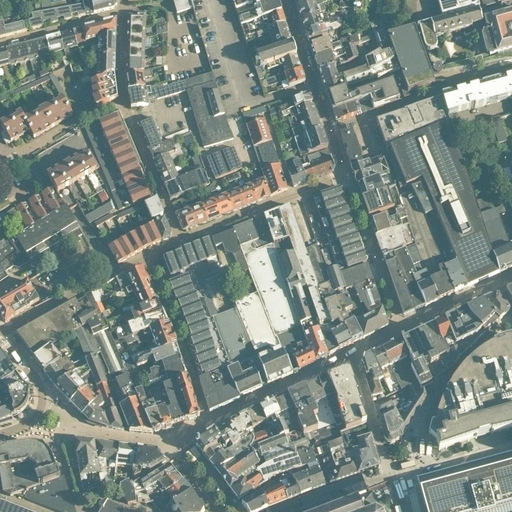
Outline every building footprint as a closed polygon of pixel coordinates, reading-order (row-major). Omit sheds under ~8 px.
[(100,1),(82,5),(85,17),(113,9),(116,5),(116,0),(100,2),(100,1)] [(172,0),(174,3),(177,14),(192,10),(193,9),(190,0),(172,0)] [(256,0),(257,0),(259,6),(277,0),(236,0),(233,1),(236,9),(253,3),(252,2),(256,0)] [(253,20),(281,11),(277,0),(259,6),(262,12),(256,14),(256,13),(239,18),(241,24),(247,22),(253,20)] [(317,0),(316,0),(296,7),(301,21),(319,15),(318,14),(325,12),(322,4),(323,3),(331,0),(330,0),(317,0)] [(353,0),(354,3),(354,9),(354,14),(364,13),(363,0),(353,0)] [(437,0),(442,18),(479,7),(477,0),(437,0)] [(65,2),(51,4),(51,10),(66,7),(65,2)] [(69,10),(71,20),(85,17),(82,5),(81,6),(82,8),(69,10)] [(393,51),(397,63),(405,85),(405,86),(406,87),(405,87),(407,92),(409,96),(410,95),(408,92),(424,86),(424,88),(445,82),(445,81),(434,82),(431,75),(436,74),(437,74),(438,74),(439,73),(440,73),(441,72),(511,58),(511,7),(511,8),(510,11),(509,10),(508,10),(502,12),(499,10),(485,13),(483,16),(482,9),(387,34),(393,51)] [(57,24),(71,20),(69,10),(54,13),(57,24)] [(279,24),(285,23),(281,11),(253,20),(255,25),(258,24),(259,25),(265,24),(264,22),(267,21),(269,28),(279,24)] [(40,15),(43,27),(57,24),(54,13),(40,15)] [(301,21),(305,33),(332,24),(341,21),(346,20),(344,14),(330,18),(331,20),(328,21),(325,14),(319,16),(319,15),(301,21)] [(25,32),(43,27),(40,15),(31,17),(33,22),(26,24),(24,24),(23,25),(25,32)] [(128,17),(128,29),(145,29),(145,25),(145,24),(145,15),(136,15),(135,15),(135,17),(128,17)] [(102,39),(115,33),(115,21),(98,25),(102,39)] [(341,21),(332,24),(305,33),(308,42),(333,34),(332,29),(342,26),(341,21)] [(382,21),(371,25),(381,55),(393,51),(387,34),(382,21)] [(156,36),(163,34),(167,33),(167,22),(164,23),(156,26),(156,36)] [(279,24),(269,28),(256,32),(258,37),(268,34),(268,36),(287,30),(285,23),(279,24)] [(4,29),(6,37),(25,32),(23,25),(5,29),(4,29)] [(102,39),(98,25),(92,27),(96,42),(99,41),(102,39)] [(96,42),(92,27),(80,30),(85,47),(96,42)] [(145,40),(145,29),(128,29),(128,40),(145,40)] [(80,30),(71,32),(75,48),(76,51),(85,47),(80,30)] [(270,36),(259,40),(261,47),(272,43),(275,49),(286,45),(285,42),(291,40),(288,31),(287,30),(270,36)] [(69,50),(75,48),(71,32),(58,36),(62,52),(63,56),(70,53),(69,50)] [(99,41),(98,56),(106,55),(106,56),(109,56),(109,55),(112,55),(112,56),(115,56),(115,33),(102,39),(99,41)] [(58,36),(44,39),(48,55),(62,52),(58,36)] [(314,59),(343,49),(354,46),(359,44),(356,37),(341,42),(340,44),(338,44),(336,37),(310,46),(314,59)] [(34,42),(39,59),(48,56),(48,55),(44,39),(34,42)] [(145,50),(145,40),(128,40),(127,50),(145,50)] [(34,42),(24,45),(29,62),(39,59),(34,42)] [(296,55),(292,43),(251,57),(255,69),(260,68),(265,66),(296,55)] [(24,45),(14,47),(18,64),(29,62),(24,45)] [(345,56),(348,62),(358,59),(354,46),(343,49),(345,56)] [(14,47),(4,50),(13,84),(15,83),(11,66),(18,64),(14,47)] [(348,62),(345,56),(343,49),(314,59),(318,72),(334,67),(336,66),(333,60),(338,58),(341,65),(348,62)] [(9,84),(13,84),(4,50),(0,50),(0,67),(3,67),(7,81),(8,81),(9,84)] [(145,61),(145,50),(127,50),(127,61),(145,61)] [(381,55),(378,56),(383,71),(397,63),(393,51),(381,55)] [(98,81),(114,73),(115,56),(112,56),(112,55),(109,55),(109,56),(106,56),(106,55),(98,56),(98,74),(89,78),(91,84),(98,81)] [(300,69),(296,55),(266,65),(268,70),(282,65),(285,74),(300,69)] [(383,71),(378,56),(366,64),(371,78),(383,71)] [(83,63),(82,72),(84,71),(85,69),(85,68),(91,65),(88,60),(83,63)] [(127,61),(127,77),(142,71),(145,71),(145,61),(127,61)] [(369,80),(371,78),(366,64),(364,65),(365,68),(355,72),(359,83),(369,80)] [(347,87),(343,76),(337,78),(336,73),(334,67),(318,72),(320,78),(326,94),(341,89),(347,87)] [(145,88),(145,79),(152,77),(151,69),(145,71),(142,71),(127,77),(127,80),(126,80),(127,81),(128,88),(128,90),(145,88)] [(300,69),(285,74),(266,80),(268,87),(287,81),(289,87),(305,82),(300,69)] [(204,148),(232,139),(230,132),(226,120),(212,72),(211,73),(210,73),(210,74),(184,81),(187,91),(204,148)] [(347,87),(359,83),(355,72),(343,76),(347,87)] [(115,82),(114,73),(98,81),(91,84),(94,91),(115,82)] [(53,75),(40,81),(41,84),(50,80),(61,99),(52,104),(59,115),(60,114),(64,121),(72,116),(69,109),(72,108),(70,104),(69,102),(67,98),(66,97),(63,93),(62,91),(60,88),(59,86),(57,82),(56,81),(54,77),(53,75)] [(511,76),(501,80),(500,78),(481,84),(482,85),(469,89),(469,91),(465,92),(464,90),(462,91),(452,94),(451,92),(441,95),(442,96),(442,97),(441,97),(442,98),(448,116),(457,113),(468,110),(511,98),(511,76)] [(40,81),(29,85),(31,89),(41,84),(40,81)] [(174,84),(177,94),(187,91),(184,81),(174,84)] [(94,99),(116,90),(115,82),(94,91),(92,92),(94,99)] [(167,97),(177,94),(174,84),(167,86),(167,85),(164,85),(167,97)] [(342,92),(341,89),(326,94),(332,111),(369,99),(398,90),(398,89),(405,86),(405,85),(393,90),(391,84),(347,99),(344,91),(342,92)] [(154,86),(158,100),(167,97),(164,85),(154,86)] [(154,86),(146,87),(147,100),(156,98),(157,100),(158,100),(154,86)] [(145,88),(128,90),(129,95),(129,97),(129,98),(129,100),(130,105),(131,109),(136,108),(138,108),(140,107),(147,106),(148,106),(148,105),(147,100),(146,87),(145,88)] [(405,87),(400,89),(404,97),(409,96),(407,92),(405,87)] [(19,90),(9,94),(11,98),(21,93),(19,90)] [(96,108),(117,99),(116,90),(94,99),(95,99),(93,100),(96,108)] [(398,90),(369,99),(373,110),(373,109),(401,99),(398,90)] [(312,104),(309,93),(290,100),(291,105),(277,109),(279,115),(282,114),(283,113),(312,104)] [(9,94),(0,98),(0,100),(1,102),(11,98),(9,94)] [(499,274),(480,215),(475,202),(470,185),(457,142),(448,116),(442,98),(429,103),(427,103),(413,108),(399,113),(397,114),(393,115),(391,116),(376,121),(400,189),(422,179),(424,184),(431,200),(435,210),(450,246),(467,288),(468,288),(477,284),(478,284),(477,284),(498,274),(498,275),(499,274)] [(359,115),(359,114),(373,110),(369,99),(332,111),(335,122),(357,115),(359,115)] [(52,104),(43,110),(53,127),(61,123),(57,116),(59,115),(52,104)] [(298,117),(315,111),(312,104),(283,113),(282,114),(283,119),(290,116),(291,120),(298,117)] [(45,132),(53,127),(43,110),(33,115),(40,126),(41,125),(45,132)] [(54,187),(57,193),(61,199),(65,206),(68,211),(69,211),(69,210),(70,210),(74,208),(74,207),(78,205),(103,190),(106,189),(109,187),(113,185),(122,179),(139,171),(141,170),(142,173),(143,173),(145,172),(143,167),(142,165),(129,133),(128,132),(126,126),(123,119),(119,111),(78,128),(76,129),(74,131),(76,134),(57,145),(54,147),(52,148),(51,148),(36,157),(44,170),(44,171),(45,172),(47,175),(47,176),(51,182),(54,187)] [(291,129),(301,125),(301,126),(318,120),(315,111),(298,117),(291,120),(288,121),(291,129)] [(22,136),(29,132),(24,120),(23,121),(19,114),(10,119),(16,130),(18,129),(22,136)] [(33,115),(24,120),(29,132),(31,134),(33,139),(41,134),(42,134),(38,127),(40,126),(33,115)] [(152,118),(137,124),(148,150),(163,144),(152,118)] [(492,121),(495,131),(499,145),(507,143),(500,118),(492,121)] [(14,141),(19,138),(15,131),(16,130),(10,119),(1,125),(4,131),(11,142),(11,143),(11,142),(13,141),(14,141)] [(288,190),(264,119),(246,125),(259,163),(261,170),(264,179),(266,186),(270,197),(288,190)] [(294,139),(321,130),(318,120),(301,126),(301,127),(292,131),(294,139)] [(346,132),(356,166),(363,163),(360,157),(363,156),(354,129),(353,126),(345,128),(346,132)] [(321,130),(294,139),(298,151),(306,148),(307,149),(310,148),(309,144),(324,139),(321,130)] [(0,134),(6,145),(11,142),(4,131),(0,133),(0,134)] [(346,132),(339,134),(348,160),(351,168),(356,166),(346,132)] [(191,133),(189,134),(182,136),(184,142),(193,138),(191,133)] [(175,152),(153,161),(154,165),(158,173),(173,166),(171,161),(184,156),(179,144),(178,144),(176,139),(171,141),(173,146),(175,152)] [(327,148),(324,139),(309,144),(310,148),(307,149),(306,148),(298,151),(295,152),(297,158),(327,148)] [(163,144),(148,150),(153,161),(175,152),(173,146),(171,141),(163,144)] [(232,148),(224,151),(207,158),(216,180),(241,170),(232,148)] [(334,168),(328,149),(318,153),(321,162),(310,166),(309,166),(314,179),(333,172),(334,168)] [(511,152),(497,157),(499,163),(511,160),(511,152)] [(356,185),(391,173),(385,156),(363,163),(356,166),(351,168),(356,183),(356,185)] [(307,182),(314,179),(309,166),(310,166),(307,157),(303,159),(306,167),(302,169),(307,182)] [(287,169),(293,188),(307,182),(302,169),(302,168),(299,161),(299,162),(292,164),(293,167),(287,169)] [(162,182),(164,187),(192,174),(189,168),(176,173),(173,166),(158,173),(159,174),(162,182)] [(511,175),(509,167),(500,170),(509,202),(511,210),(511,175)] [(192,174),(164,187),(170,201),(208,186),(201,170),(192,174)] [(122,179),(125,187),(143,180),(142,177),(140,174),(139,171),(122,179)] [(396,187),(391,173),(356,185),(361,198),(396,187)] [(270,197),(266,186),(264,179),(250,185),(257,202),(270,197)] [(146,189),(143,180),(125,187),(129,196),(146,189)] [(424,184),(412,188),(424,214),(435,210),(431,200),(424,184)] [(250,185),(238,190),(244,207),(257,202),(250,185)] [(368,218),(402,206),(399,197),(396,187),(361,198),(368,218)] [(336,264),(337,268),(339,272),(366,263),(357,234),(356,234),(346,206),(345,207),(339,188),(313,197),(336,264)] [(410,225),(416,246),(421,260),(428,276),(438,301),(454,294),(443,267),(444,267),(427,219),(424,214),(412,188),(411,188),(412,191),(399,197),(402,206),(406,216),(407,219),(410,225)] [(54,194),(51,189),(45,192),(41,195),(48,207),(52,214),(65,206),(61,199),(55,203),(51,196),(54,194)] [(146,189),(129,196),(133,205),(150,197),(146,189)] [(238,190),(225,195),(232,212),(244,207),(238,190)] [(225,195),(213,200),(220,217),(232,212),(225,195)] [(35,215),(39,221),(52,214),(48,207),(42,211),(38,203),(41,202),(38,196),(28,202),(35,215)] [(144,204),(145,208),(151,220),(163,215),(156,198),(144,204)] [(475,202),(480,215),(495,210),(490,201),(483,203),(482,199),(475,202)] [(207,222),(220,217),(213,200),(200,204),(207,222)] [(103,207),(105,211),(113,206),(112,202),(104,207),(103,207)] [(495,210),(501,222),(510,246),(511,250),(511,210),(509,202),(497,209),(495,210)] [(20,218),(26,229),(39,221),(35,215),(29,218),(25,211),(28,209),(25,204),(19,207),(15,210),(20,218)] [(200,204),(188,209),(195,227),(207,222),(200,204)] [(39,221),(26,229),(9,239),(18,251),(7,259),(13,267),(18,268),(26,264),(25,262),(29,260),(30,261),(31,261),(30,260),(69,237),(74,245),(80,242),(78,238),(82,235),(69,211),(66,205),(65,206),(52,214),(39,221)] [(181,230),(185,231),(195,227),(188,209),(186,205),(183,207),(182,207),(184,211),(175,214),(181,230)] [(113,206),(105,211),(107,214),(115,209),(113,206)] [(328,326),(330,325),(305,251),(293,215),(289,206),(279,210),(279,211),(289,240),(294,254),(318,323),(320,329),(318,330),(323,342),(330,356),(338,352),(339,351),(330,335),(332,334),(328,326)] [(406,227),(410,225),(407,219),(406,216),(402,206),(368,218),(375,237),(406,227)] [(94,212),(96,215),(105,211),(103,207),(94,212)] [(4,216),(8,223),(9,225),(20,218),(15,210),(14,210),(4,216)] [(435,210),(424,214),(427,219),(444,267),(443,267),(454,294),(466,289),(466,288),(467,288),(450,246),(435,210)] [(501,222),(495,210),(480,215),(499,274),(511,268),(511,250),(510,246),(501,222)] [(107,214),(105,211),(96,215),(98,219),(107,214)] [(272,213),(270,214),(264,217),(267,228),(273,246),(289,240),(279,211),(273,213),(272,213)] [(112,214),(103,219),(105,223),(114,218),(112,214)] [(152,223),(153,226),(160,242),(170,238),(171,235),(164,217),(152,223)] [(103,219),(95,224),(97,228),(105,223),(103,219)] [(258,240),(252,222),(252,221),(232,229),(233,230),(236,237),(238,242),(249,270),(257,294),(259,293),(277,339),(292,374),(298,372),(288,350),(283,335),(301,326),(283,272),(278,259),(273,246),(267,228),(262,230),(265,237),(258,240)] [(152,246),(160,242),(153,226),(144,229),(152,246)] [(412,244),(406,227),(375,237),(382,256),(412,244)] [(143,250),(152,246),(144,229),(135,234),(143,250)] [(245,272),(249,270),(247,265),(238,242),(236,237),(233,230),(232,229),(212,238),(214,245),(221,243),(224,251),(233,255),(239,269),(245,272)] [(143,250),(135,234),(132,235),(126,239),(135,255),(143,250)] [(0,282),(7,277),(4,273),(13,267),(7,259),(18,251),(9,239),(5,241),(8,245),(0,251),(0,282)] [(126,260),(135,255),(126,239),(117,244),(126,260)] [(0,251),(8,245),(5,241),(4,240),(0,242),(0,251)] [(161,269),(164,277),(167,276),(169,283),(169,284),(172,293),(176,303),(177,302),(191,338),(189,339),(196,357),(195,358),(202,376),(225,368),(229,366),(211,319),(218,316),(204,282),(224,274),(220,265),(221,264),(218,258),(217,256),(215,257),(208,240),(181,251),(181,252),(163,259),(164,263),(165,265),(163,266),(162,266),(161,267),(161,268),(161,269)] [(118,265),(126,260),(117,244),(109,248),(118,265)] [(311,249),(305,251),(330,325),(328,326),(332,334),(330,335),(339,351),(353,344),(344,328),(338,315),(341,314),(335,296),(331,284),(326,272),(317,245),(310,248),(311,249)] [(416,246),(405,250),(417,276),(412,278),(425,307),(438,301),(428,276),(421,260),(416,246)] [(70,250),(47,263),(50,269),(73,256),(70,250)] [(405,250),(394,254),(397,263),(403,280),(415,311),(425,307),(412,278),(417,276),(405,250)] [(283,272),(301,326),(310,352),(316,363),(320,361),(322,361),(324,360),(324,359),(329,357),(330,356),(323,342),(318,330),(320,329),(318,323),(294,254),(278,259),(283,272)] [(403,317),(415,311),(403,280),(397,263),(394,254),(382,258),(403,317)] [(367,266),(349,272),(351,278),(360,306),(363,304),(369,316),(366,318),(374,334),(387,327),(388,326),(387,325),(384,316),(381,306),(380,303),(372,281),(367,266)] [(124,273),(115,278),(116,279),(116,278),(122,292),(148,280),(143,267),(124,276),(124,274),(124,273)] [(326,272),(331,284),(335,296),(341,314),(338,315),(344,328),(355,322),(349,311),(352,309),(342,281),(340,275),(339,272),(337,268),(326,272)] [(340,275),(342,281),(351,278),(349,272),(340,275)] [(360,306),(351,278),(342,281),(352,309),(349,311),(355,322),(364,339),(373,334),(374,334),(366,318),(369,316),(363,304),(360,306)] [(122,292),(115,295),(118,301),(129,296),(128,295),(134,293),(136,297),(153,290),(148,280),(122,292)] [(0,316),(5,323),(15,317),(14,316),(29,307),(29,306),(39,301),(33,291),(33,289),(30,284),(29,284),(27,282),(0,298),(0,316)] [(96,304),(102,300),(97,288),(91,292),(96,304)] [(123,317),(130,314),(158,301),(153,290),(136,297),(138,302),(120,310),(123,317)] [(19,332),(16,334),(18,336),(33,356),(51,343),(58,339),(59,341),(60,343),(75,336),(73,333),(87,325),(102,317),(101,314),(99,312),(95,314),(93,310),(98,308),(96,304),(91,292),(84,295),(85,297),(76,302),(75,300),(45,317),(24,329),(19,332)] [(255,355),(268,385),(292,374),(277,339),(259,293),(257,294),(235,302),(238,309),(237,310),(255,355)] [(499,321),(508,312),(509,311),(509,310),(508,310),(508,309),(504,303),(500,297),(496,295),(482,301),(499,321)] [(126,327),(131,325),(163,312),(158,301),(130,314),(123,317),(126,327)] [(466,309),(465,309),(470,316),(485,333),(499,321),(482,301),(480,302),(466,308),(466,309)] [(218,316),(211,319),(229,366),(225,368),(239,398),(248,394),(268,385),(255,355),(237,310),(236,309),(218,316)] [(461,357),(485,333),(470,316),(465,309),(456,313),(456,314),(444,319),(460,359),(461,357)] [(126,327),(118,330),(123,341),(125,340),(168,323),(163,312),(131,325),(126,327)] [(118,380),(118,379),(128,375),(124,366),(121,360),(119,355),(114,344),(113,341),(103,317),(102,317),(87,325),(113,381),(114,380),(115,381),(118,380)] [(444,319),(435,323),(444,344),(447,346),(456,365),(460,359),(444,319)] [(355,322),(344,328),(353,344),(360,340),(363,339),(364,339),(355,322)] [(153,341),(153,342),(172,334),(169,326),(168,323),(125,340),(127,346),(137,342),(138,344),(146,341),(147,343),(153,341)] [(421,329),(428,344),(431,350),(433,350),(446,377),(456,365),(447,346),(444,344),(435,323),(421,329)] [(85,359),(86,359),(88,366),(92,374),(100,396),(81,415),(89,422),(106,428),(106,414),(110,412),(108,406),(107,406),(106,404),(99,385),(107,383),(113,381),(87,325),(73,333),(75,336),(85,359)] [(288,350),(298,372),(315,363),(316,363),(310,352),(301,326),(283,335),(288,350)] [(413,367),(411,367),(412,369),(423,363),(435,389),(445,378),(446,377),(433,350),(431,350),(428,344),(421,329),(400,339),(407,354),(413,367)] [(172,334),(153,342),(154,342),(148,344),(150,351),(147,352),(146,351),(132,357),(129,351),(119,355),(121,360),(124,366),(130,363),(176,346),(175,344),(175,343),(173,337),(172,334)] [(434,424),(431,425),(428,435),(436,442),(439,451),(476,439),(491,435),(511,430),(511,338),(503,340),(499,342),(493,344),(484,349),(477,354),(471,359),(466,364),(462,369),(458,374),(451,383),(447,391),(442,400),(440,405),(436,415),(434,424)] [(34,358),(45,374),(61,362),(66,359),(72,356),(66,346),(61,349),(59,344),(60,343),(58,339),(51,343),(33,356),(35,358),(34,358)] [(411,367),(398,340),(381,349),(402,389),(412,384),(413,387),(409,389),(414,397),(423,392),(412,369),(411,367)] [(161,365),(180,358),(176,346),(130,363),(133,370),(145,365),(145,364),(147,363),(147,362),(151,360),(154,368),(161,365)] [(370,355),(392,395),(402,389),(381,349),(370,355)] [(362,360),(361,363),(362,363),(366,377),(369,376),(373,384),(378,381),(382,393),(387,392),(389,396),(392,395),(370,355),(364,358),(363,358),(362,358),(362,360)] [(147,380),(183,367),(181,363),(180,358),(161,365),(162,368),(144,374),(147,380)] [(45,374),(49,379),(70,365),(66,359),(61,362),(45,374)] [(86,359),(85,359),(70,365),(49,379),(55,387),(82,370),(88,366),(86,359)] [(0,382),(16,374),(7,362),(0,366),(0,382)] [(423,363),(412,369),(423,392),(427,399),(435,389),(423,363)] [(55,387),(64,396),(69,402),(72,399),(73,400),(86,389),(79,383),(92,374),(88,366),(82,370),(55,387)] [(168,386),(176,383),(186,379),(186,377),(183,367),(147,380),(149,386),(160,382),(162,385),(167,383),(168,386)] [(363,413),(359,403),(360,403),(356,393),(357,393),(348,369),(327,377),(332,389),(337,401),(335,402),(337,408),(346,432),(350,431),(350,430),(366,424),(362,414),(363,413)] [(239,398),(226,370),(203,380),(204,380),(200,381),(200,383),(201,386),(207,406),(209,411),(209,413),(239,400),(238,398),(239,398)] [(0,382),(0,390),(3,390),(6,389),(7,391),(11,390),(12,390),(19,387),(20,388),(24,386),(16,374),(0,382)] [(92,374),(79,383),(86,389),(73,400),(72,399),(69,402),(81,415),(100,396),(92,374)] [(152,434),(135,393),(133,387),(128,375),(118,379),(118,380),(115,381),(125,404),(128,403),(127,401),(130,400),(139,426),(139,433),(152,434)] [(366,377),(365,378),(373,403),(373,404),(389,396),(387,392),(382,393),(378,381),(373,384),(369,376),(366,377)] [(337,428),(339,434),(346,432),(337,408),(335,402),(337,401),(332,389),(327,377),(326,377),(327,377),(326,377),(318,381),(335,424),(337,428)] [(190,420),(196,418),(197,418),(197,419),(198,419),(198,418),(199,418),(199,417),(199,416),(198,416),(198,415),(197,415),(189,387),(186,379),(176,383),(190,420)] [(335,424),(318,381),(305,387),(318,415),(312,417),(317,431),(311,433),(313,437),(313,438),(314,438),(315,443),(316,443),(320,441),(320,442),(321,441),(323,440),(339,434),(337,428),(335,424)] [(108,385),(107,383),(99,385),(106,404),(107,406),(108,406),(110,412),(106,414),(106,428),(123,431),(108,385)] [(190,420),(176,383),(168,386),(164,387),(168,399),(163,401),(172,427),(187,422),(189,421),(189,420),(189,421),(190,420)] [(3,390),(4,397),(27,398),(27,395),(24,386),(20,388),(19,387),(12,390),(11,390),(7,391),(6,389),(3,390)] [(297,421),(301,431),(302,436),(304,436),(311,433),(317,431),(312,417),(318,415),(305,387),(287,395),(295,415),(297,415),(299,420),(297,421)] [(397,395),(374,407),(378,417),(378,419),(396,413),(395,411),(414,399),(414,397),(409,389),(397,395)] [(0,390),(0,421),(12,417),(10,402),(6,402),(4,397),(3,390),(0,390)] [(152,433),(154,433),(155,434),(157,433),(160,432),(159,431),(161,430),(161,431),(162,430),(163,430),(154,404),(147,406),(141,391),(135,393),(152,434),(153,434),(152,433)] [(396,413),(378,419),(385,442),(386,442),(390,444),(391,444),(401,438),(404,435),(416,416),(427,399),(423,392),(414,397),(414,399),(395,411),(396,413)] [(287,395),(273,402),(279,416),(280,416),(288,435),(301,431),(297,421),(299,420),(297,415),(295,415),(287,395)] [(27,398),(4,397),(6,402),(10,402),(12,417),(14,416),(23,409),(27,401),(27,398)] [(163,430),(165,429),(166,431),(171,429),(170,427),(171,427),(172,427),(163,401),(158,403),(158,401),(160,401),(159,397),(152,399),(154,404),(163,430)] [(129,432),(139,433),(139,426),(130,400),(127,401),(128,403),(125,404),(119,407),(129,432)] [(269,431),(274,441),(285,437),(288,435),(280,416),(279,416),(273,402),(271,402),(271,403),(260,408),(270,430),(269,431)] [(245,415),(254,434),(255,436),(265,432),(269,431),(270,430),(260,408),(259,408),(258,409),(245,415)] [(254,434),(245,415),(238,419),(227,425),(226,425),(225,424),(230,432),(232,431),(238,440),(254,434)] [(219,439),(224,436),(225,436),(233,447),(238,444),(237,443),(254,436),(255,436),(254,434),(238,440),(232,431),(230,432),(225,424),(224,425),(213,431),(219,439)] [(227,451),(233,447),(225,436),(224,436),(219,439),(213,431),(196,442),(196,446),(199,451),(203,456),(216,446),(221,442),(227,451)] [(265,432),(270,442),(274,441),(269,431),(265,432)] [(288,435),(285,437),(289,446),(305,440),(304,436),(302,436),(301,431),(288,435)] [(339,434),(342,441),(347,451),(352,449),(356,458),(354,459),(359,474),(380,467),(375,450),(374,450),(370,437),(354,442),(350,431),(346,432),(339,434)] [(255,436),(254,436),(259,447),(270,442),(265,432),(255,436)] [(328,445),(329,446),(342,441),(339,434),(323,440),(326,447),(328,445)] [(215,471),(251,450),(259,447),(254,436),(237,443),(238,444),(233,447),(227,451),(224,453),(223,452),(208,462),(215,471)] [(270,442),(259,447),(251,450),(253,453),(257,451),(257,452),(261,451),(263,457),(273,453),(289,446),(285,437),(274,441),(270,442)] [(94,441),(74,440),(76,450),(76,454),(77,460),(83,492),(101,488),(94,442),(94,441)] [(352,449),(347,451),(342,441),(329,446),(331,451),(328,452),(328,453),(330,452),(331,457),(322,461),(329,484),(336,482),(336,481),(359,474),(354,459),(356,458),(352,449)] [(95,442),(94,442),(101,488),(108,486),(105,462),(103,462),(105,443),(95,442)] [(224,453),(227,451),(221,442),(216,446),(203,456),(208,462),(223,452),(224,453)] [(116,467),(119,445),(105,443),(103,462),(105,462),(108,486),(114,484),(115,475),(116,467)] [(115,475),(114,484),(119,485),(120,485),(127,482),(128,467),(133,468),(136,448),(119,445),(116,467),(115,475)] [(7,448),(0,448),(0,472),(3,494),(10,497),(14,495),(58,480),(54,470),(51,460),(46,451),(37,446),(27,446),(7,449),(7,448)] [(134,479),(135,478),(140,476),(145,450),(145,449),(136,448),(132,473),(134,479)] [(145,450),(140,476),(149,472),(166,462),(159,454),(155,451),(145,450)] [(229,489),(258,471),(273,461),(276,460),(273,453),(263,457),(261,451),(257,452),(257,451),(253,453),(251,450),(215,471),(224,482),(229,489)] [(303,451),(296,453),(301,468),(316,464),(311,450),(303,452),(303,451)] [(273,461),(258,471),(265,483),(273,477),(293,471),(301,468),(296,453),(279,459),(276,460),(273,461)] [(424,488),(419,490),(425,511),(511,511),(511,455),(502,458),(502,457),(493,459),(494,461),(491,462),(490,460),(482,463),(482,464),(468,468),(467,466),(459,469),(459,470),(456,471),(456,470),(447,472),(447,473),(433,477),(433,476),(421,479),(424,488)] [(316,464),(301,468),(293,471),(295,477),(295,478),(307,473),(313,490),(325,486),(324,485),(317,463),(316,464)] [(135,478),(134,479),(127,482),(120,485),(119,490),(128,505),(136,504),(134,494),(144,492),(175,473),(169,466),(148,479),(147,476),(142,478),(141,478),(138,479),(135,478)] [(238,500),(265,483),(258,471),(229,489),(238,500)] [(150,503),(151,503),(148,497),(155,493),(157,496),(164,492),(165,493),(183,482),(180,479),(181,479),(180,477),(179,476),(178,475),(178,476),(175,473),(144,492),(134,494),(136,504),(139,503),(145,504),(150,503)] [(295,477),(292,478),(294,480),(300,496),(313,490),(307,473),(295,478),(295,477)] [(65,511),(68,505),(58,480),(14,495),(57,511),(65,511)] [(281,484),(288,501),(299,496),(300,496),(294,480),(284,484),(284,483),(281,484)] [(155,493),(148,497),(151,503),(152,505),(154,507),(160,511),(169,506),(169,505),(191,492),(183,482),(165,493),(164,492),(157,496),(155,493)] [(281,484),(262,494),(268,508),(288,501),(281,484)] [(191,492),(169,505),(169,506),(160,511),(159,511),(202,511),(203,511),(193,495),(191,492)] [(387,511),(387,510),(378,506),(376,501),(374,496),(373,492),(357,498),(356,496),(354,497),(355,499),(345,503),(344,501),(342,501),(343,504),(333,508),(332,505),(330,506),(331,508),(321,511),(320,511),(320,510),(318,511),(387,511)] [(241,505),(246,511),(259,511),(268,508),(262,494),(242,504),(241,505)] [(33,511),(0,499),(0,511),(33,511)] [(123,511),(122,507),(104,500),(98,505),(102,509),(100,511),(123,511)]
